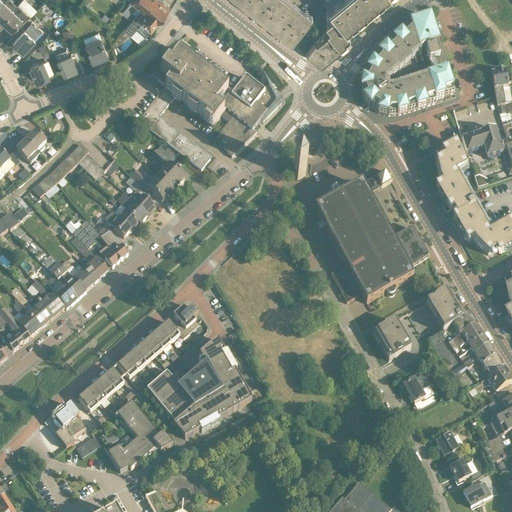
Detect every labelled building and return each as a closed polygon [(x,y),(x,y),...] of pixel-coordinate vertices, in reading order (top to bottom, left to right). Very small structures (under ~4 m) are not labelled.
[(22,0),(13,11),(2,22),(11,31),(27,14),(30,17),(37,10),(25,0),(22,0)] [(87,0),(86,0),(81,7),(86,10),(92,3),(87,0)] [(143,11),(151,0),(131,0),(122,13),(127,17),(136,5),(141,10),(143,11)] [(151,0),(143,11),(141,10),(136,16),(135,15),(123,29),(131,35),(136,28),(145,35),(169,6),(161,0),(151,0)] [(291,0),(237,0),(290,42),(311,16),(291,0)] [(329,34),(339,46),(349,38),(349,34),(347,31),(372,10),(373,11),(373,10),(384,0),(338,0),(325,11),(332,19),(325,25),(329,30),(327,32),(329,34)] [(0,20),(2,22),(13,11),(3,2),(0,5),(0,20)] [(442,59),(438,46),(439,46),(430,20),(409,26),(410,28),(386,49),(378,57),(373,64),(366,73),(362,81),(360,92),(361,92),(363,101),(370,110),(377,115),(388,118),(397,117),(436,105),(435,102),(454,96),(443,59),(442,59)] [(35,40),(25,30),(12,44),(23,53),(35,40)] [(341,49),(339,46),(329,34),(327,32),(327,33),(325,31),(314,43),(306,54),(318,63),(324,63),(335,53),(335,54),(341,49)] [(107,56),(99,38),(85,44),(92,62),(107,56)] [(43,53),(47,51),(44,44),(38,47),(41,54),(43,53)] [(117,60),(124,55),(117,49),(113,50),(117,60)] [(77,69),(70,54),(68,55),(66,50),(54,54),(63,75),(77,69)] [(220,108),(230,95),(178,54),(170,66),(164,62),(150,79),(141,72),(135,75),(153,89),(157,84),(164,89),(180,102),(181,102),(189,108),(187,110),(195,116),(197,114),(205,121),(203,123),(211,129),(225,111),(220,108)] [(36,83),(49,77),(43,62),(29,68),(36,83)] [(491,76),(495,99),(497,109),(499,116),(504,115),(504,118),(509,117),(511,116),(511,113),(510,105),(505,106),(502,91),(508,90),(507,85),(511,85),(509,73),(503,74),(501,71),(497,72),(496,75),(491,76)] [(263,94),(245,80),(232,97),(230,95),(220,108),(225,111),(233,118),(217,139),(226,147),(223,150),(232,159),(231,159),(231,160),(256,135),(256,134),(255,135),(252,133),(260,123),(262,125),(281,106),(279,103),(282,101),(279,97),(276,99),(274,95),(275,96),(275,95),(275,94),(276,94),(270,85),(269,86),(268,84),(267,85),(268,87),(263,94)] [(180,102),(164,89),(158,97),(139,122),(137,123),(201,173),(211,160),(159,119),(174,99),(179,104),(180,102)] [(511,150),(509,141),(506,142),(499,144),(498,141),(495,131),(494,132),(480,136),(479,136),(479,137),(461,142),(466,156),(479,152),(480,156),(484,155),(486,160),(502,155),(509,175),(511,174),(511,150)] [(108,132),(103,137),(110,145),(115,140),(108,132)] [(25,143),(36,154),(37,154),(46,145),(40,138),(39,139),(35,134),(25,143)] [(30,166),(39,157),(36,154),(25,143),(16,152),(21,157),(20,157),(27,164),(30,166)] [(84,159),(87,157),(88,155),(80,147),(76,151),(84,159)] [(157,178),(173,193),(184,181),(169,168),(171,166),(170,166),(176,160),(162,147),(150,160),(163,172),(157,178)] [(460,157),(455,148),(443,155),(445,159),(435,165),(440,182),(442,186),(436,189),(450,213),(452,212),(456,218),(454,219),(467,244),(473,240),(475,245),(487,257),(497,251),(499,256),(511,248),(511,222),(489,234),(456,175),(466,169),(460,157)] [(80,163),(84,159),(76,151),(72,155),(80,163)] [(0,171),(0,172),(10,163),(3,157),(0,153),(0,171)] [(77,167),(78,165),(80,163),(72,155),(68,159),(77,167)] [(18,168),(22,165),(14,156),(10,159),(18,168)] [(83,170),(91,161),(87,157),(84,159),(80,163),(78,165),(83,170)] [(73,171),(77,167),(68,159),(65,162),(73,171)] [(87,174),(96,166),(91,161),(83,170),(87,174)] [(69,174),(73,171),(65,162),(61,166),(69,174)] [(113,165),(105,173),(110,178),(118,170),(113,165)] [(65,178),(69,174),(61,166),(57,170),(65,178)] [(91,179),(100,170),(96,166),(87,174),(91,179)] [(301,169),(292,174),(297,182),(305,177),(301,169)] [(61,182),(65,178),(57,170),(53,174),(61,182)] [(96,182),(100,178),(104,174),(100,170),(91,179),(95,183),(96,182)] [(173,193),(157,178),(150,184),(138,172),(130,181),(139,190),(148,198),(151,195),(162,205),(173,193)] [(57,186),(61,182),(53,174),(49,178),(57,186)] [(394,291),(413,280),(408,272),(428,260),(412,231),(411,232),(392,242),(367,198),(391,185),(392,184),(386,174),(379,177),(378,178),(314,213),(315,215),(321,225),(317,228),(319,232),(323,230),(345,269),(330,277),(346,306),(361,298),(366,306),(385,296),(386,297),(386,298),(387,298),(388,298),(388,299),(389,299),(390,299),(391,299),(392,299),(392,298),(393,298),(393,297),(394,297),(394,296),(395,296),(395,295),(395,294),(395,293),(395,292),(394,292),(394,291)] [(52,190),(57,186),(49,178),(45,181),(52,190)] [(105,183),(100,178),(96,182),(101,187),(105,183)] [(48,193),(52,190),(45,181),(41,185),(48,193)] [(44,197),(48,193),(41,185),(37,188),(44,197)] [(39,201),(44,197),(37,188),(31,192),(39,201)] [(145,201),(148,198),(139,190),(129,201),(148,219),(156,211),(145,201)] [(140,227),(148,219),(129,201),(122,208),(121,207),(120,208),(124,212),(138,225),(140,227)] [(138,225),(124,212),(117,220),(131,233),(138,225)] [(131,233),(117,220),(112,214),(104,223),(123,241),(131,233)] [(0,222),(0,224),(8,232),(10,234),(19,227),(8,216),(0,222)] [(53,257),(63,248),(42,226),(32,235),(53,257)] [(108,232),(102,226),(96,231),(102,237),(108,232)] [(80,245),(87,252),(94,245),(79,229),(71,235),(80,245)] [(128,258),(108,233),(100,240),(108,249),(100,256),(104,261),(112,271),(128,258)] [(95,261),(87,252),(80,245),(75,250),(83,258),(90,265),(87,268),(99,283),(108,275),(96,260),(95,261)] [(53,257),(44,264),(50,271),(58,264),(53,257)] [(60,267),(60,268),(66,274),(71,269),(65,263),(60,267)] [(60,268),(60,267),(58,265),(48,274),(52,278),(57,283),(63,288),(64,289),(65,288),(77,303),(86,296),(85,295),(72,281),(66,274),(60,268)] [(99,283),(87,268),(72,281),(85,295),(99,283)] [(57,283),(52,278),(51,279),(48,282),(47,283),(52,288),(57,283)] [(65,311),(52,299),(37,284),(31,288),(38,295),(45,303),(41,307),(39,304),(37,305),(52,322),(65,311)] [(71,309),(77,303),(65,288),(64,289),(63,288),(52,299),(65,311),(66,313),(70,309),(71,309)] [(463,321),(462,321),(447,294),(426,305),(443,334),(463,321)] [(52,322),(37,305),(39,308),(34,312),(21,296),(21,297),(15,301),(18,304),(41,332),(52,322)] [(29,341),(41,332),(18,304),(14,307),(14,309),(22,319),(16,324),(16,325),(29,341)] [(16,325),(16,324),(4,310),(0,306),(0,330),(1,332),(6,328),(13,337),(11,339),(13,342),(6,348),(5,346),(0,349),(0,352),(7,360),(30,342),(29,341),(16,325)] [(174,332),(180,339),(183,343),(190,337),(187,334),(197,326),(193,322),(197,318),(191,311),(187,315),(183,310),(173,318),(180,327),(174,332)] [(463,321),(443,334),(449,345),(476,328),(469,317),(463,321)] [(410,352),(394,324),(372,337),(388,364),(410,352)] [(180,339),(174,332),(168,325),(167,326),(169,328),(167,329),(166,327),(159,333),(161,335),(171,346),(180,339)] [(443,334),(431,343),(454,379),(467,370),(473,367),(469,362),(490,349),(483,338),(476,328),(449,345),(443,334)] [(161,335),(159,336),(158,335),(151,340),(152,342),(153,342),(163,353),(171,346),(161,335)] [(153,342),(152,342),(151,343),(149,342),(142,347),(144,349),(154,361),(163,353),(153,342)] [(224,356),(221,351),(217,343),(199,358),(201,363),(198,365),(206,378),(201,381),(198,376),(197,377),(198,377),(183,389),(175,380),(174,380),(175,382),(173,384),(166,376),(146,393),(175,426),(173,428),(185,442),(200,433),(198,429),(216,419),(218,422),(252,403),(235,375),(232,376),(221,357),(224,356)] [(183,355),(189,350),(186,346),(180,352),(183,355)] [(144,349),(142,351),(141,349),(134,355),(136,356),(146,368),(154,361),(144,349)] [(471,376),(496,360),(490,349),(469,362),(473,367),(467,370),(471,376)] [(136,356),(134,358),(133,356),(126,362),(127,364),(127,363),(137,375),(146,368),(136,356)] [(172,364),(178,359),(175,356),(169,361),(172,364)] [(478,387),(503,371),(496,360),(471,376),(478,387)] [(127,363),(127,364),(126,365),(124,363),(117,369),(129,382),(137,375),(127,363)] [(164,372),(170,366),(167,363),(161,368),(164,372)] [(155,379),(161,374),(158,370),(152,375),(155,379)] [(497,401),(508,395),(504,390),(511,384),(503,371),(478,387),(469,392),(472,398),(483,392),(483,388),(487,387),(489,387),(495,395),(493,396),(497,401)] [(105,383),(115,394),(124,387),(112,374),(105,379),(107,381),(105,382),(105,383)] [(147,386),(153,381),(150,377),(144,383),(147,386)] [(430,388),(424,377),(404,388),(414,406),(425,399),(421,392),(430,388)] [(105,383),(105,382),(104,381),(97,386),(99,388),(97,390),(107,401),(115,394),(105,383)] [(138,393),(144,388),(141,385),(136,390),(138,393)] [(97,390),(96,388),(89,394),(90,395),(89,397),(88,397),(98,409),(107,401),(97,390)] [(133,398),(130,394),(124,400),(127,403),(133,398)] [(88,397),(89,397),(87,395),(80,401),(82,403),(80,404),(79,402),(78,403),(90,416),(98,409),(88,397)] [(496,422),(511,414),(511,399),(511,401),(508,395),(497,401),(497,402),(489,407),(496,422)] [(119,410),(125,405),(122,402),(116,407),(119,410)] [(78,419),(68,406),(52,420),(54,422),(52,423),(60,434),(55,438),(66,452),(73,447),(75,447),(72,442),(85,434),(76,420),(78,419)] [(160,439),(131,406),(115,419),(115,420),(121,415),(128,424),(124,427),(137,442),(128,450),(125,446),(115,452),(115,453),(109,457),(108,456),(107,456),(120,475),(129,470),(131,473),(156,450),(160,455),(172,449),(162,437),(160,439)] [(110,417),(116,412),(113,409),(107,414),(110,417)] [(497,440),(511,434),(511,414),(496,422),(496,423),(490,425),(497,440)] [(99,427),(105,422),(102,418),(96,424),(99,427)] [(511,456),(511,434),(497,440),(487,445),(490,451),(483,454),(488,465),(494,462),(511,456)] [(120,443),(117,436),(107,440),(109,447),(120,443)] [(452,440),(450,436),(435,444),(444,460),(459,452),(457,449),(452,440)] [(490,451),(487,445),(486,443),(480,446),(483,454),(490,451)] [(511,457),(495,463),(510,494),(511,494),(511,457)] [(471,478),(463,463),(449,470),(453,477),(452,477),(453,479),(454,478),(458,485),(471,478)] [(471,478),(473,482),(481,478),(479,473),(471,478)] [(492,498),(484,484),(464,496),(463,495),(471,510),(470,510),(492,498)] [(334,511),(394,511),(393,511),(392,511),(387,511),(358,487),(343,506),(341,504),(334,511)] [(13,511),(4,498),(0,493),(0,511),(13,511)]
